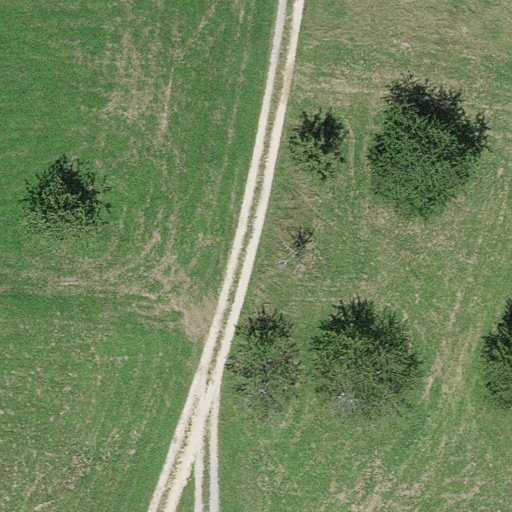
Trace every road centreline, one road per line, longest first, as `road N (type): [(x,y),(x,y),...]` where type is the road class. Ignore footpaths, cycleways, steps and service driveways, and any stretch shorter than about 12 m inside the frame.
road 1 (track): [(290,0),(238,271),(160,511)]
road 2 (track): [(205,390),(202,511)]
